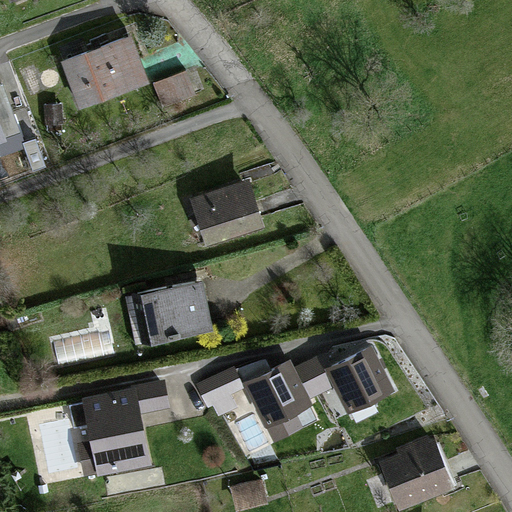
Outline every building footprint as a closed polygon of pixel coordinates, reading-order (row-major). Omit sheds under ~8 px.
[(130,39),(60,65),(75,103),(144,77),(130,39)] [(0,149),(22,141),(1,87),(0,87),(0,149)] [(55,106),(41,107),(42,122),(56,121),(55,106)] [(246,185),(191,199),(201,239),(256,225),(246,185)] [(201,283),(140,295),(148,335),(209,324),(201,283)] [(368,353),(327,372),(346,412),(387,393),(368,353)] [(280,362),(241,386),(265,426),(304,403),(280,362)] [(226,372),(197,386),(209,410),(238,396),(226,372)] [(155,386),(80,402),(95,471),(142,461),(132,413),(159,407),(155,386)] [(423,441),(378,459),(397,507),(442,489),(423,441)]
